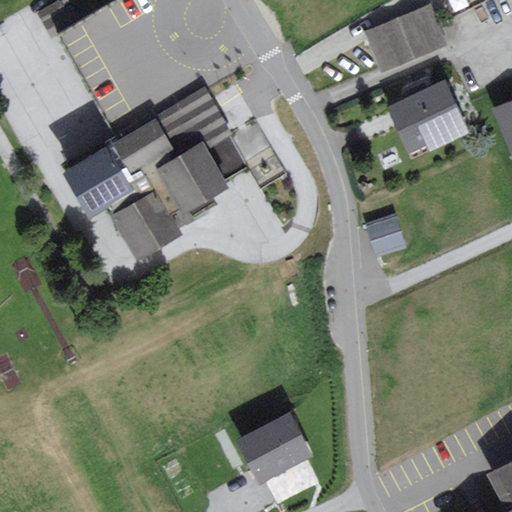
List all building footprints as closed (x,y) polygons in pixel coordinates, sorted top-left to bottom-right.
[(441,43),(427,9),(369,32),(383,66),(441,43)] [(463,128),(446,86),(393,108),(411,149),(463,128)] [(242,166),(202,95),(182,106),(150,124),(118,141),(69,169),(90,206),(103,199),(137,258),(169,240),(159,223),(209,195),(204,187),(242,166)] [(511,106),(498,113),(511,144),(511,106)] [(399,245),(391,221),(361,231),(369,255),(399,245)] [(307,453),(289,418),(242,443),(261,478),(307,453)] [(511,511),(511,465),(492,476),(508,507),(499,511),(511,511)]
